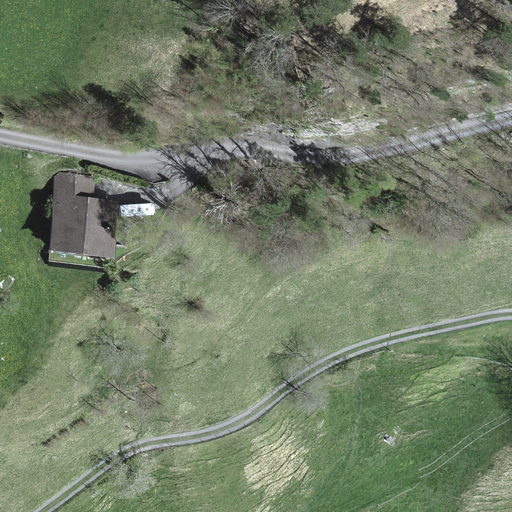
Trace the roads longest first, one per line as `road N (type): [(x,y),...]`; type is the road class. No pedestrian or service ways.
road 1 (track): [(511,116),(382,149),(299,155),(253,145),(117,156),(0,131)]
road 2 (track): [(42,511),(74,482),(136,447),(212,433),(327,359),(489,313),(511,316)]
road 3 (trunk): [(440,0),(511,146)]
